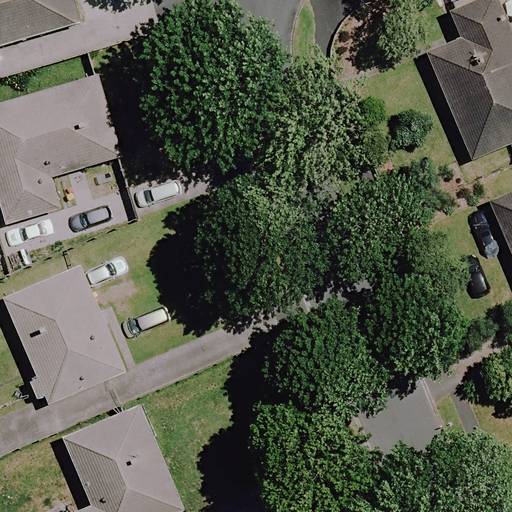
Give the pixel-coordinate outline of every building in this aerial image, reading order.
[(0,0),(0,50),(76,28),(68,0),(0,0)] [(511,146),(511,43),(494,0),(483,0),(441,17),(452,44),(425,55),(470,164),(511,146)] [(118,162),(95,81),(0,107),(0,215),(4,229),(59,214),(50,181),(118,162)] [(511,262),(511,194),(489,204),(511,262)] [(123,376),(79,271),(2,303),(46,408),(123,376)] [(180,511),(140,410),(62,441),(91,510),(86,511),(180,511)]
